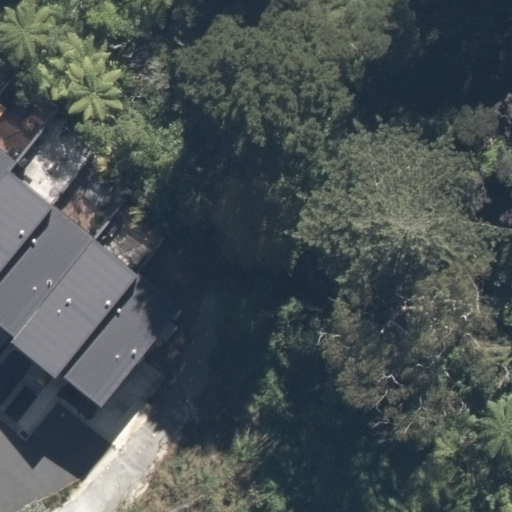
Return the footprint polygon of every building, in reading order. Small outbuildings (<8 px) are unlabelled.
[(0,142),(0,165),(5,159),(11,152),(0,142)] [(0,256),(49,195),(5,159),(0,165),(0,256)] [(90,227),(49,195),(0,256),(0,321),(7,328),(90,227)] [(7,328),(5,331),(50,368),(52,364),(135,263),(90,227),(7,328)] [(176,297),(135,263),(52,364),(94,397),(176,297)]
